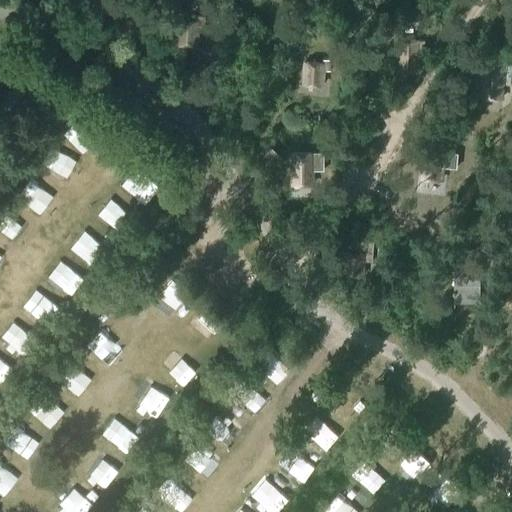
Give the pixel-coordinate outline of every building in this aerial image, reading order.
[(204,17),(196,17),(196,20),(177,19),(175,43),(197,47),(198,29),(203,30),(204,17)] [(391,58),(391,71),(418,71),(418,55),(425,55),(425,41),(399,41),(399,58),(391,58)] [(330,59),(323,58),(323,62),(302,61),(301,84),(326,87),(326,70),(330,70),(330,59)] [(507,64),(484,62),(481,99),(504,101),(505,85),(511,86),(511,70),(511,65),(507,65),(507,64)] [(324,153),(290,153),(290,187),(314,187),(314,171),(324,171),(324,153)] [(450,154),(445,154),(444,156),(423,155),(420,179),(442,181),(444,165),(450,165),(450,154)] [(349,251),(347,251),(345,277),(365,278),(366,262),(373,262),(374,242),(349,240),(349,251)] [(463,262),(451,262),(451,275),(454,275),(455,303),(481,303),(480,273),(472,273),(472,275),(463,275),(463,262)]
